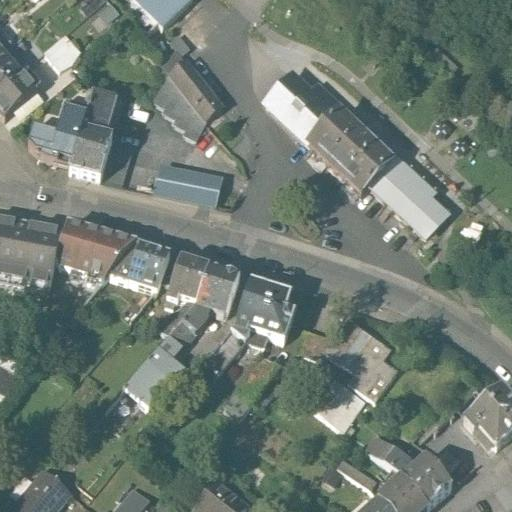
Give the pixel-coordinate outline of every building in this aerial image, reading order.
[(113,0),(106,0),(86,14),(102,37),(127,20),(113,0)] [(142,0),(126,0),(134,8),(142,0)] [(66,78),(88,59),(70,38),(48,56),(66,78)] [(0,67),(0,102),(22,83),(5,63),(0,67)] [(225,113),(185,65),(152,92),(191,140),(225,113)] [(333,124),(293,82),(265,110),(306,152),(333,124)] [(40,104),(22,83),(0,102),(0,117),(10,129),(40,104)] [(110,143),(92,138),(94,132),(106,136),(115,104),(94,98),(88,115),(71,175),(70,178),(78,180),(79,179),(98,185),(110,143)] [(88,115),(65,108),(55,142),(32,135),(29,147),(29,153),(40,163),(40,164),(48,168),(71,175),(88,115)] [(394,172),(338,119),(333,124),(306,152),(361,204),(368,197),(424,251),(447,226),(392,174),(394,172)] [(227,187),(161,169),(154,199),(220,216),(227,187)] [(15,233),(0,229),(0,286),(48,296),(55,270),(63,243),(27,236),(27,233),(26,231),(18,229),(16,231),(15,233)] [(134,252),(67,231),(63,243),(55,270),(58,276),(103,291),(108,285),(134,252)] [(168,264),(134,252),(108,285),(155,301),(168,264)] [(215,282),(186,273),(173,314),(202,323),(215,282)] [(244,291),(215,282),(202,323),(231,332),(244,291)] [(306,312),(253,295),(238,343),(291,359),(306,312)] [(399,386),(384,376),(393,361),(349,333),(325,371),(354,389),(348,398),(379,418),(399,386)] [(191,387),(161,362),(126,403),(140,415),(156,429),(191,387)] [(269,364),(241,399),(259,413),(286,378),(269,364)] [(511,437),(511,398),(506,391),(464,428),(476,441),(482,436),(496,452),(511,437)] [(368,414),(336,394),(316,425),(347,445),(368,414)] [(125,402),(105,425),(120,438),(140,415),(126,403),(125,402)] [(431,466),(407,488),(428,511),(442,511),(459,498),(431,466)] [(43,479),(14,511),(70,511),(76,507),(43,479)] [(428,511),(407,488),(383,509),(385,511),(428,511)] [(248,511),(220,491),(204,511),(248,511)] [(122,511),(151,511),(153,511),(135,497),(122,511)]
